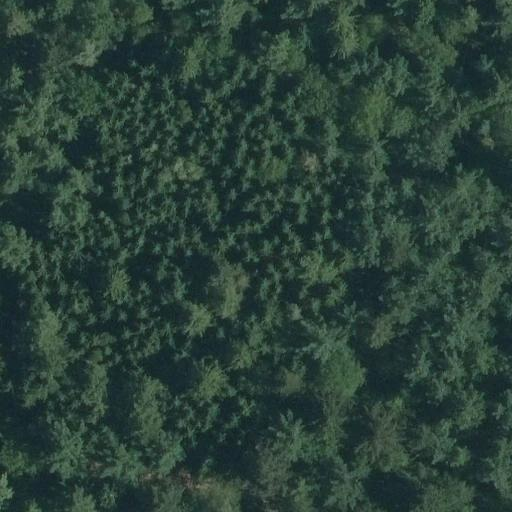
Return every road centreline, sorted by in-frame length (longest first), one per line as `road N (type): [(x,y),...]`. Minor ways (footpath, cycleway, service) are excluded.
road 1 (track): [(511,174),(38,0)]
road 2 (track): [(296,511),(242,497),(0,464)]
